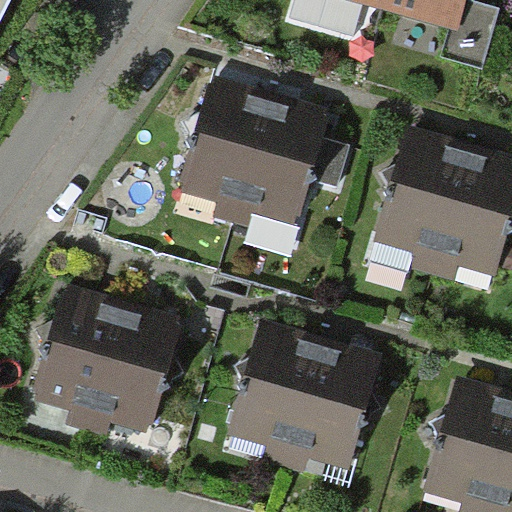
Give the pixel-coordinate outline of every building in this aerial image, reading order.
[(0,0),(0,25),(12,0),(0,0)] [(341,0),(460,35),(469,0),(341,0)] [(217,87),(188,192),(298,221),(310,177),(338,184),(348,146),(322,139),(328,116),(290,106),(247,95),(217,87)] [(408,134),(379,240),(494,271),(511,203),(511,162),(487,156),(443,143),(408,134)] [(69,294),(39,399),(154,431),(183,325),(151,316),(102,303),(69,294)] [(261,334),(232,439),(346,470),(375,365),(345,356),(299,344),(261,334)] [(460,384),(432,490),(511,511),(511,398),(493,393),(460,384)]
